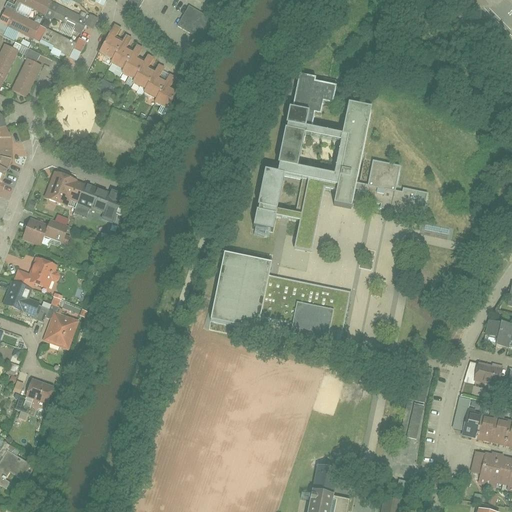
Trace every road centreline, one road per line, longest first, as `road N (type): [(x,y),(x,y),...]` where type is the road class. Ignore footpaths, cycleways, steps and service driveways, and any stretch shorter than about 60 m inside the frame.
road 1 (residential): [(511,269),(477,322),(447,407),(433,511)]
road 2 (residential): [(22,117),(57,76),(84,62),(114,14)]
